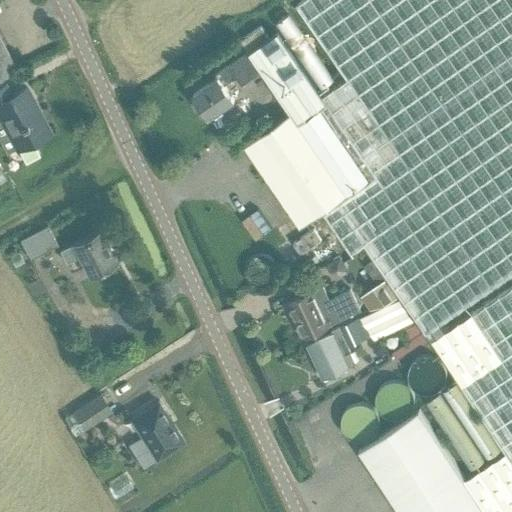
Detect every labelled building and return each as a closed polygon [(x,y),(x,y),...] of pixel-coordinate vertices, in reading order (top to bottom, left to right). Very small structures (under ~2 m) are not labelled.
[(511,0),(300,0),(297,2),(348,76),(327,91),(322,94),(292,51),(263,71),(290,111),(245,143),(301,225),(323,210),(352,251),(365,242),(426,331),(431,338),(432,338),(438,347),(511,458),(511,0)] [(218,76),(193,93),(209,116),(213,114),(216,118),(224,112),(221,108),(235,98),(225,84),(236,77),(242,85),(263,71),(292,51),(278,30),(269,36),(261,25),(241,38),(249,50),(216,73),(218,76)] [(0,181),(7,177),(0,167),(0,76),(16,68),(0,37),(0,181)] [(5,83),(0,85),(0,140),(7,153),(16,147),(17,148),(18,147),(25,161),(39,154),(32,140),(51,130),(27,86),(11,94),(5,83)] [(30,258),(58,243),(47,224),(20,238),(30,258)] [(101,228),(73,243),(72,242),(59,249),(66,262),(79,256),(89,274),(117,260),(101,228)] [(314,228),(294,242),(301,253),(321,239),(314,228)] [(398,296),(385,278),(361,295),(370,309),(398,296)] [(304,336),(330,323),(330,322),(361,307),(351,286),(330,297),(324,285),(288,302),(304,336)] [(323,377),(357,362),(349,345),(373,333),(375,338),(415,319),(400,298),(340,326),(342,331),(335,334),(334,332),(308,344),(323,377)] [(412,323),(403,327),(410,342),(421,335),(412,323)] [(511,511),(511,458),(438,347),(337,414),(359,447),(402,511),(511,511)] [(101,393),(73,411),(84,429),(112,410),(101,393)] [(141,435),(128,443),(143,467),(156,458),(184,440),(159,400),(131,418),(141,435)]
